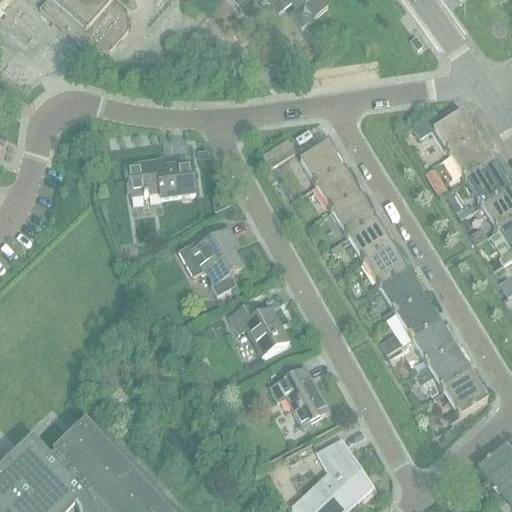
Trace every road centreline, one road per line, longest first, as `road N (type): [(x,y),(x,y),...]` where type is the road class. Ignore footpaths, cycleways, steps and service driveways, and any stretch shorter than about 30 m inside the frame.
road 1 (residential): [(423,496),(215,119)]
road 2 (residential): [(511,400),(345,125),(341,103)]
road 3 (residential): [(0,230),(57,109),(85,104),(215,119)]
road 4 (residential): [(341,103),(478,82)]
road 5 (residential): [(215,119),(341,103)]
road 6 (residential): [(423,496),(511,415)]
